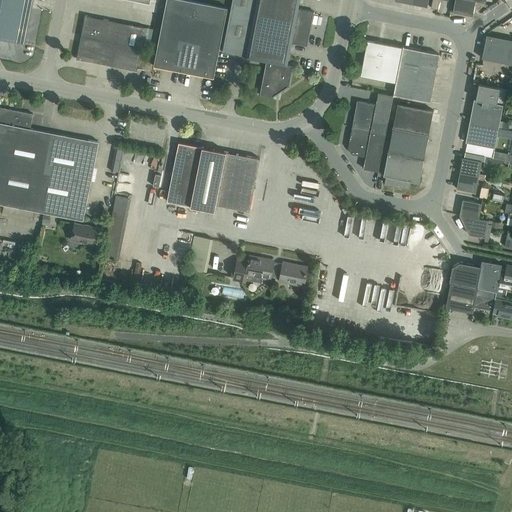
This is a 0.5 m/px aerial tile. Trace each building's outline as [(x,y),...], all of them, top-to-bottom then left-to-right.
[(0,0),(0,37),(24,42),(32,0),(0,0)] [(166,0),(153,66),(213,77),(227,8),(186,0),(166,0)] [(231,0),(222,52),(245,57),(265,61),(259,94),(272,97),(288,86),(291,73),(292,65),(287,64),(291,43),(307,46),(309,36),(313,11),(298,8),(299,0),(231,0)] [(472,16),(475,0),(485,2),(485,0),(454,0),(452,12),(472,16)] [(81,35),(141,47),(145,27),(85,15),(81,35)] [(481,58),(511,64),(511,39),(486,34),(481,58)] [(81,35),(76,58),(136,70),(141,47),(81,35)] [(403,47),(379,42),(367,40),(360,75),(395,82),(396,82),(403,47)] [(395,82),(393,94),(429,101),(438,54),(403,47),(396,82),(395,82)] [(478,83),(475,99),(473,99),(469,122),(498,128),(503,105),(496,103),(497,101),(505,103),(508,89),(478,83)] [(385,133),(393,95),(392,95),(378,92),(375,104),(357,100),(352,127),(385,133)] [(397,103),(393,124),(393,127),(428,134),(433,110),(397,103)] [(0,203),(83,220),(98,141),(30,128),(33,114),(0,107),(0,203)] [(465,142),(494,148),(498,128),(469,122),(465,142)] [(385,133),(352,127),(347,148),(351,154),(365,157),(363,168),(378,171),(385,133)] [(388,151),(423,158),(428,134),(393,127),(388,151)] [(166,201),(190,206),(202,147),(178,142),(166,201)] [(225,151),(202,147),(190,206),(189,209),(213,213),(215,204),(225,151)] [(259,158),(225,151),(215,204),(249,211),(259,158)] [(384,185),(393,186),(409,189),(411,181),(418,182),(421,170),(423,158),(388,151),(383,175),(386,176),(384,185)] [(136,164),(146,164),(146,153),(137,152),(136,164)] [(148,152),(146,165),(154,166),(156,153),(148,152)] [(459,173),(479,176),(482,161),(462,157),(459,173)] [(479,176),(459,173),(456,188),(475,192),(479,176)] [(115,255),(122,191),(107,190),(100,254),(115,255)] [(479,219),(479,218),(482,203),(462,199),(459,215),(479,219)] [(507,217),(511,218),(511,203),(504,202),(502,212),(508,213),(507,217)] [(479,219),(459,215),(468,234),(485,237),(488,220),(479,218),(479,219)] [(94,245),(98,228),(74,223),(71,240),(94,245)] [(183,255),(187,229),(174,227),(170,253),(183,255)] [(192,235),(186,268),(206,271),(212,239),(192,235)] [(287,281),(303,285),(306,268),(290,264),(291,263),(283,261),(283,264),(273,262),(273,259),(266,258),(265,259),(249,256),(248,261),(237,259),(233,279),(245,281),(245,279),(261,282),(262,278),(269,280),(270,277),(280,279),(279,281),(286,283),(287,281)] [(488,261),(480,266),(476,288),(496,291),(497,286),(499,273),(501,264),(488,261)] [(449,282),(450,283),(476,288),(480,266),(459,262),(452,267),(449,282)] [(499,273),(497,286),(511,289),(511,265),(506,265),(505,274),(499,273)] [(149,281),(158,280),(157,267),(149,268),(149,281)] [(450,283),(445,306),(473,311),(474,306),(493,310),(495,299),(494,299),(496,291),(476,288),(450,283)] [(495,299),(493,310),(493,313),(500,314),(501,317),(509,318),(511,316),(511,304),(510,301),(495,299)]
